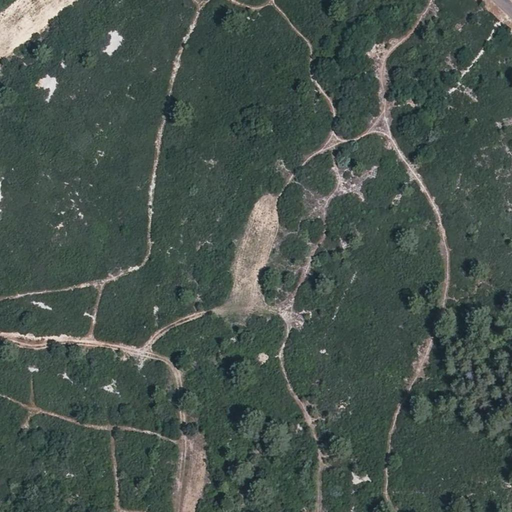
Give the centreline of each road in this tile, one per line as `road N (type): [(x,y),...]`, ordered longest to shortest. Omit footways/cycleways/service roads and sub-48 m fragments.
road 1 (track): [(0,301),(106,282),(149,259),(158,147),(186,40),(208,6)]
road 2 (track): [(319,511),(319,445),(283,370),(287,325),(280,312),(205,313),(158,333)]
road 3 (track): [(0,338),(28,348),(61,341),(110,346),(175,366),(182,395),(176,511)]
road 4 (track): [(273,3),(312,40),(316,82),(334,105),(327,150)]
road 5 (track): [(282,196),(311,158),(389,133)]
